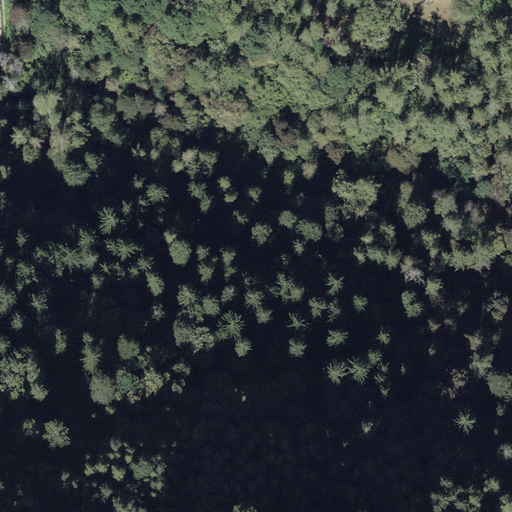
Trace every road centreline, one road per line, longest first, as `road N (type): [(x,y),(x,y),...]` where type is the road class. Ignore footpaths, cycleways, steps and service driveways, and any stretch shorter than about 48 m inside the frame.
road 1 (track): [(511,188),(155,126),(67,94),(0,94)]
road 2 (track): [(511,125),(464,83),(368,59)]
